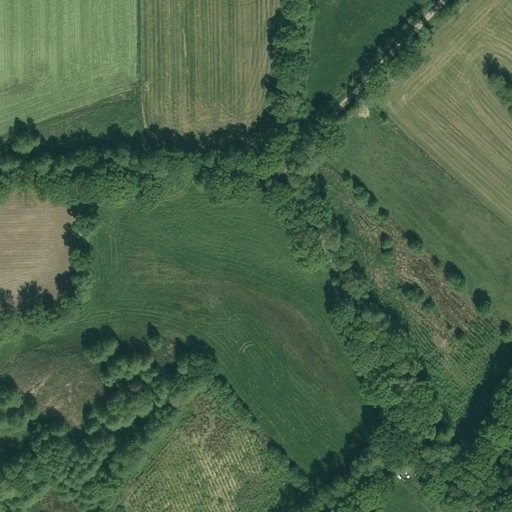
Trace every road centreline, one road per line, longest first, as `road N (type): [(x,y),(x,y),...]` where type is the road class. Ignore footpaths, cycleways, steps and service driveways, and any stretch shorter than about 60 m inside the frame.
road 1 (track): [(454,0),(293,166),(423,432),(461,467),(511,459)]
road 2 (track): [(293,166),(0,168)]
road 3 (track): [(410,404),(360,487),(334,511)]
